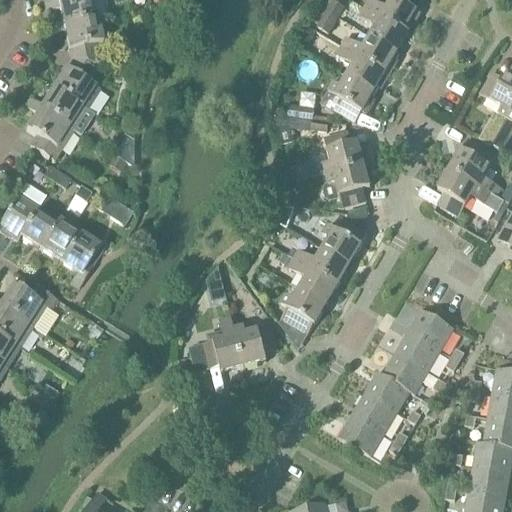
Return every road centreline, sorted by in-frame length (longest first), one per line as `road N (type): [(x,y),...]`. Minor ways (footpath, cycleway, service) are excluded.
road 1 (residential): [(253,511),(349,348),(361,306),(410,215)]
road 2 (residential): [(410,215),(413,123),(470,0)]
road 3 (residential): [(511,315),(486,301),(442,242),(410,215)]
